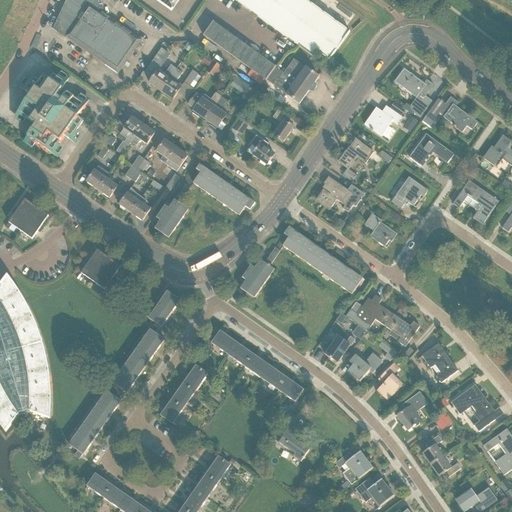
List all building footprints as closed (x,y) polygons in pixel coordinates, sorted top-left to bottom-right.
[(99,5),(98,0),(65,0),(53,28),(118,74),(142,41),(100,12),(102,9),(102,5),(99,5)] [(155,0),(171,11),(178,0),(155,0)] [(234,0),(325,66),(350,32),(305,0),(234,0)] [(267,80),(275,69),(276,67),(213,22),(205,33),(203,36),(266,81),(267,80)] [(161,67),(170,55),(164,51),(156,63),(161,67)] [(275,69),(267,80),(275,86),(287,95),(286,95),(299,105),(319,78),(306,68),(305,69),(294,61),(284,75),(275,69)] [(213,76),(220,67),(214,62),(207,71),(213,76)] [(161,92),(177,69),(171,65),(165,74),(159,70),(158,72),(149,83),(161,92)] [(177,69),(161,92),(173,100),(181,88),(182,86),(176,82),(182,73),(177,69)] [(424,84),(404,69),(394,82),(403,88),(407,83),(415,89),(411,94),(416,98),(417,98),(422,101),(433,85),(427,80),(424,84)] [(190,87),(198,75),(193,71),(184,83),(190,87)] [(67,83),(53,74),(49,80),(43,76),(39,82),(33,78),(24,91),(30,95),(17,113),(35,125),(27,137),(52,154),(64,137),(70,141),(84,121),(78,117),(86,106),(67,92),(62,98),(58,95),(67,83)] [(235,77),(231,86),(247,93),(251,84),(235,77)] [(251,102),(257,93),(251,88),(244,97),(251,102)] [(204,122),(221,97),(216,94),(209,103),(196,94),(188,105),(195,110),(193,112),(194,112),(193,114),(204,122)] [(221,97),(204,122),(216,130),(217,129),(226,116),(220,111),(227,101),(221,97)] [(472,131),(477,123),(455,107),(458,103),(450,98),(439,113),(444,117),(444,118),(454,126),(454,127),(462,133),(467,127),(472,131)] [(275,111),(279,105),(272,101),(268,107),(275,111)] [(418,116),(422,110),(415,104),(410,110),(418,116)] [(385,115),(376,108),(364,125),(381,137),(382,136),(386,138),(392,129),(389,127),(393,121),(397,123),(401,117),(389,109),(385,115)] [(283,143),(294,128),(285,121),(287,118),(278,111),(273,118),(282,124),(274,136),(283,143)] [(432,129),(439,119),(429,112),(422,122),(432,129)] [(131,143),(143,126),(132,118),(125,113),(118,123),(125,128),(120,134),(126,139),(131,143)] [(414,127),(417,121),(411,117),(407,122),(414,127)] [(143,126),(131,143),(136,146),(140,141),(147,145),(155,134),(143,126)] [(267,166),(275,155),(260,145),(263,140),(256,136),(250,145),(257,149),(252,155),(267,166)] [(454,155),(426,136),(410,158),(420,166),(431,151),(448,163),(454,155)] [(511,166),(511,151),(508,149),(511,142),(503,136),(494,149),(492,148),(484,158),(496,167),(504,157),(509,161),(507,163),(511,166)] [(104,147),(109,150),(116,140),(111,137),(104,147)] [(373,153),(360,144),(361,143),(355,139),(350,147),(349,147),(338,163),(348,169),(357,158),(366,164),(373,153)] [(165,164),(176,149),(165,141),(157,152),(163,157),(160,161),(165,164)] [(102,160),(109,150),(104,147),(97,156),(102,160)] [(176,149),(165,164),(176,172),(188,157),(176,149)] [(388,164),(392,158),(382,151),(378,157),(388,164)] [(137,170),(144,160),(139,156),(132,166),(137,170)] [(137,170),(142,173),(149,163),(144,160),(137,170)] [(249,202),(203,170),(205,169),(200,165),(196,171),(200,174),(193,184),(239,216),(246,207),(250,210),(255,203),(250,200),(249,202)] [(130,179),(137,170),(132,166),(125,176),(130,179)] [(142,173),(137,170),(130,179),(135,183),(140,176),(152,183),(153,181),(142,173)] [(98,191),(109,175),(104,172),(102,176),(94,171),(86,183),(98,191)] [(109,175),(98,191),(109,199),(117,187),(111,182),(114,178),(109,175)] [(165,189),(170,192),(180,178),(175,175),(165,189)] [(343,187),(328,177),(324,184),(325,185),(321,190),(323,191),(316,200),(330,210),(336,200),(345,206),(343,209),(348,213),(353,206),(355,207),(364,195),(347,182),(343,187)] [(423,198),(428,191),(409,178),(391,202),(401,209),(406,202),(413,207),(421,196),(423,198)] [(165,189),(153,181),(152,183),(163,191),(158,199),(163,202),(170,192),(165,189)] [(498,202),(469,182),(453,205),(459,209),(464,202),(478,211),(473,218),(483,225),(498,202)] [(175,202),(180,205),(190,190),(185,186),(175,202)] [(131,213),(142,198),(137,194),(134,198),(127,194),(119,205),(131,213)] [(142,198),(131,213),(142,221),(150,210),(144,205),(147,201),(142,198)] [(28,220),(37,208),(25,200),(19,209),(16,207),(14,211),(28,220)] [(180,205),(175,202),(174,201),(169,209),(165,206),(161,212),(178,225),(188,211),(180,205)] [(28,220),(42,230),(45,227),(42,225),(48,216),(37,208),(28,220)] [(20,231),(28,220),(14,211),(12,214),(14,215),(9,223),(20,231)] [(169,239),(178,225),(161,212),(157,218),(160,221),(155,229),(169,239)] [(511,214),(502,229),(508,233),(511,229),(511,214)] [(387,249),(397,235),(380,223),(382,221),(372,215),(365,225),(374,232),(370,237),(387,249)] [(40,233),(42,230),(28,220),(20,231),(32,240),(38,232),(40,233)] [(352,295),(362,281),(293,233),(294,231),(289,228),(285,233),(290,236),(283,247),(352,295)] [(265,264),(269,267),(280,252),(276,249),(265,264)] [(101,271),(109,259),(97,251),(91,260),(89,258),(87,261),(101,271)] [(101,271),(115,281),(117,278),(115,276),(121,267),(109,259),(101,271)] [(93,282),(101,271),(87,261),(84,264),(87,266),(81,274),(93,282)] [(269,267),(265,264),(260,261),(255,269),(251,266),(246,272),(264,285),(274,271),(269,267)] [(113,284),(115,281),(101,271),(93,282),(105,290),(110,282),(113,284)] [(254,299),(264,285),(246,272),(242,278),(246,281),(240,289),(254,299)] [(13,283),(7,275),(0,284),(0,425),(5,432),(19,415),(29,412),(50,419),(51,401),(50,383),(48,365),(44,348),(38,331),(31,314),(23,298),(13,283)] [(162,299),(175,308),(180,301),(167,292),(162,299)] [(386,328),(394,316),(378,305),(382,300),(375,296),(372,301),(368,299),(362,307),(356,303),(346,317),(352,322),(367,332),(375,320),(386,328)] [(170,316),(175,308),(162,299),(157,306),(170,316)] [(165,323),(170,316),(157,306),(152,314),(165,323)] [(161,328),(165,323),(152,314),(148,319),(155,324),(154,326),(159,329),(160,327),(161,328)] [(394,316),(386,328),(391,331),(389,334),(398,341),(398,342),(405,347),(408,343),(420,327),(413,322),(410,327),(394,316)] [(352,322),(346,317),(339,327),(345,332),(352,322)] [(156,334),(159,329),(154,326),(151,330),(150,330),(148,333),(163,343),(165,340),(156,334)] [(228,356),(237,343),(220,331),(211,344),(228,356)] [(365,347),(373,337),(367,332),(359,343),(365,347)] [(158,350),(163,343),(148,333),(143,340),(158,350)] [(346,343),(337,337),(325,355),(337,364),(350,346),(351,347),(355,340),(350,337),(346,343)] [(153,357),(158,350),(143,340),(138,347),(153,357)] [(245,368),(254,355),(237,343),(228,356),(245,368)] [(441,353),(436,346),(421,356),(430,369),(437,364),(442,372),(436,376),(441,383),(458,371),(443,351),(441,353)] [(147,365),(153,357),(138,347),(133,354),(147,365)] [(408,360),(414,352),(410,348),(403,356),(408,360)] [(142,372),(147,365),(133,354),(128,361),(142,372)] [(373,374),(382,362),(373,354),(365,363),(355,356),(349,363),(353,366),(348,372),(360,382),(369,371),(373,374)] [(261,379),(270,367),(254,355),(245,368),(261,379)] [(137,379),(142,372),(128,361),(122,369),(137,379)] [(387,401),(402,385),(393,376),(400,368),(394,363),(378,380),(383,385),(377,391),(387,401)] [(184,383),(196,392),(208,375),(195,366),(184,383)] [(278,391),(287,378),(270,367),(261,379),(278,391)] [(132,386),(137,379),(122,369),(117,376),(132,386)] [(127,394),(132,386),(117,376),(112,383),(127,394)] [(287,378),(278,391),(295,403),(304,390),(287,378)] [(184,408),(196,392),(184,383),(172,399),(184,408)] [(478,394),(473,387),(451,403),(460,415),(463,413),(474,427),(474,426),(479,432),(495,421),(490,415),(494,412),(480,393),(478,394)] [(102,398),(116,409),(121,402),(106,392),(102,398)] [(407,432),(422,421),(416,413),(428,404),(420,393),(402,405),(406,410),(397,417),(407,432)] [(112,415),(116,409),(102,398),(97,405),(112,415)] [(172,425),(184,408),(172,399),(160,416),(172,425)] [(443,408),(448,405),(444,399),(439,402),(443,408)] [(107,422),(112,415),(97,405),(92,412),(107,422)] [(102,429),(107,422),(92,412),(88,418),(102,429)] [(441,431),(453,422),(445,412),(433,420),(441,431)] [(98,435),(102,429),(88,418),(83,425),(98,435)] [(93,442),(98,435),(83,425),(78,432),(93,442)] [(301,462),(310,450),(292,437),(297,430),(291,426),(279,443),(290,451),(295,454),(293,457),(301,462)] [(511,436),(507,429),(483,446),(487,452),(500,443),(510,456),(497,466),(504,476),(511,470),(511,436)] [(88,449),(93,442),(78,432),(74,438),(88,449)] [(431,466),(443,457),(435,446),(442,442),(438,436),(425,445),(428,450),(423,454),(431,466)] [(83,455),(88,449),(74,438),(69,445),(78,451),(74,457),(79,460),(82,455),(83,455)] [(373,469),(360,452),(353,457),(350,453),(335,464),(339,469),(346,464),(350,469),(346,472),(344,474),(344,475),(344,477),(345,479),(346,480),(348,481),(352,485),(373,469)] [(206,474),(219,483),(231,466),(218,457),(206,474)] [(443,457),(431,466),(439,477),(444,473),(448,478),(461,469),(457,464),(451,468),(443,457)] [(104,499),(112,486),(95,474),(87,487),(104,499)] [(207,499),(219,483),(206,474),(195,491),(207,499)] [(504,493),(511,488),(505,479),(498,484),(504,493)] [(394,496),(381,480),(375,485),(371,480),(356,491),(360,496),(365,503),(372,498),(380,508),(394,496)] [(120,510),(129,498),(112,486),(104,499),(120,510)] [(478,500),(471,490),(455,501),(458,505),(457,506),(461,511),(462,510),(463,511),(465,511),(479,502),(483,507),(493,500),(488,493),(478,500)] [(189,511),(198,511),(207,499),(195,491),(183,507),(189,511)] [(122,511),(143,511),(146,509),(129,498),(120,510),(122,511)]
